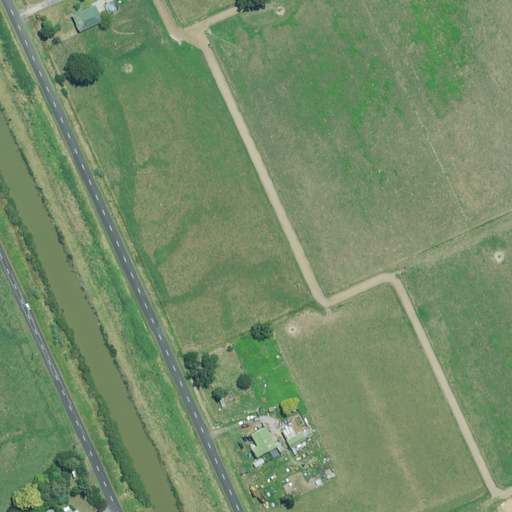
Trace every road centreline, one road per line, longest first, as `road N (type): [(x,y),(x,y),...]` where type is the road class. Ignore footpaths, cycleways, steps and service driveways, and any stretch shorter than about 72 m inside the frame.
road 1 (unclassified): [(0,3),(232,511)]
road 2 (unclassified): [(114,511),(0,259)]
